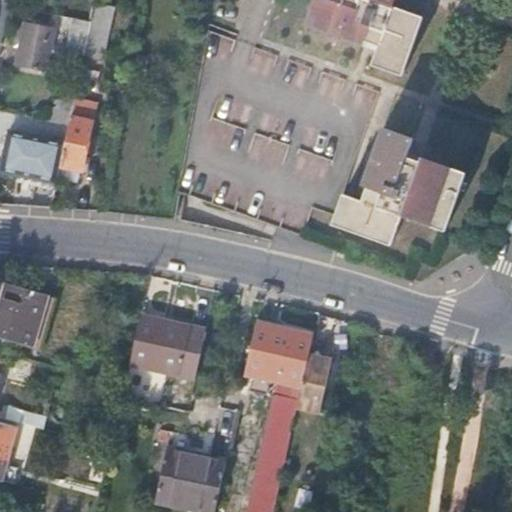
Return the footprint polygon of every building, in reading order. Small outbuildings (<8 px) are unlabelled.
[(312,0),(304,23),(376,51),(371,66),(400,77),(423,17),(390,5),(392,0),(312,0)] [(112,4),(96,1),(91,23),(85,51),(101,54),(112,4)] [(85,51),(91,23),(76,19),(69,51),(85,54),(85,51)] [(53,28),(24,21),(15,64),(44,71),(53,28)] [(76,97),(59,93),(53,122),(69,126),(76,97)] [(98,100),(76,95),(76,97),(69,126),(67,138),(61,166),(82,171),(98,100)] [(67,138),(11,125),(10,129),(2,163),(1,169),(4,170),(56,182),(67,138)] [(412,141),(379,128),(353,197),(340,192),(329,223),(387,245),(400,212),(410,216),(409,219),(441,230),(462,171),(408,151),(412,141)] [(247,156),(278,166),(286,142),(254,132),(247,156)] [(0,334),(31,343),(36,325),(38,318),(45,292),(7,279),(0,300),(0,334)] [(131,364),(193,377),(203,327),(171,321),(140,315),(131,364)] [(253,318),(241,373),(247,374),(258,319),(253,318)] [(249,511),(274,511),(288,443),(294,409),(294,407),(304,353),(307,339),(267,329),(268,323),(268,322),(258,319),(247,374),(273,380),(259,458),(249,511)] [(268,323),(267,329),(307,339),(308,332),(268,323)] [(327,358),(304,353),(294,407),(315,411),(327,358)] [(9,406),(6,418),(43,428),(47,415),(9,406)] [(0,480),(4,482),(8,465),(3,463),(13,428),(0,423),(0,480)] [(171,507),(182,455),(170,452),(159,504),(171,507)] [(194,511),(217,511),(228,465),(182,455),(171,507),(194,511)]
